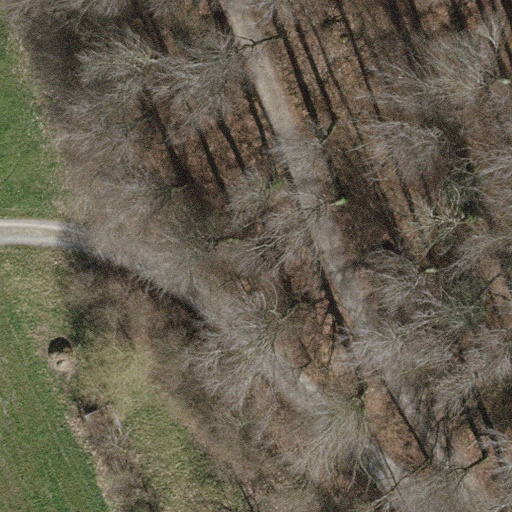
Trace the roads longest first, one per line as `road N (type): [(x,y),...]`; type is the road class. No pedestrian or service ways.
road 1 (track): [(232,0),(392,373),(476,511)]
road 2 (track): [(444,511),(159,263),(89,233),(0,231)]
